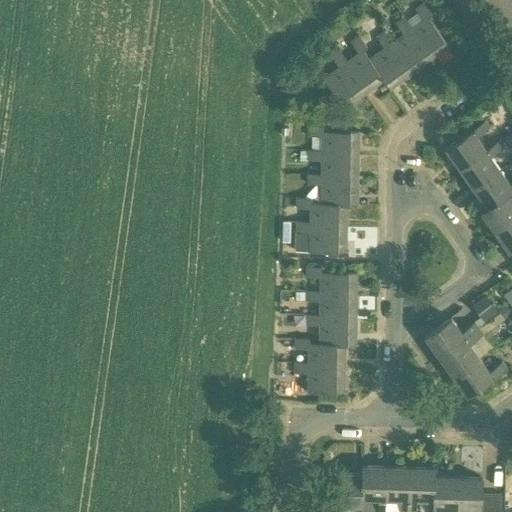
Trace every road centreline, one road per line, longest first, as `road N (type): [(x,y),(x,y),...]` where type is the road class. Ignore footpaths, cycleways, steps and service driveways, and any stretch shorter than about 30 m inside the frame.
road 1 (residential): [(391,336),(468,282),(472,266),(469,244),(439,200),(401,201),(395,214)]
road 2 (residential): [(389,418),(301,415),(283,511)]
road 3 (residential): [(511,405),(477,420),(389,418)]
road 4 (residential): [(395,214),(391,336)]
